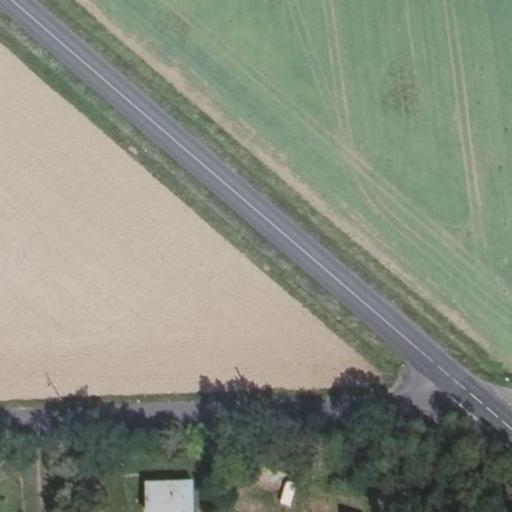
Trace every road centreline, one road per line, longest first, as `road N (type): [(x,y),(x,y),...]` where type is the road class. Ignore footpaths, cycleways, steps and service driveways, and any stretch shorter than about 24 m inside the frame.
road 1 (primary): [(15,0),(482,406)]
road 2 (residential): [(0,426),(482,406)]
